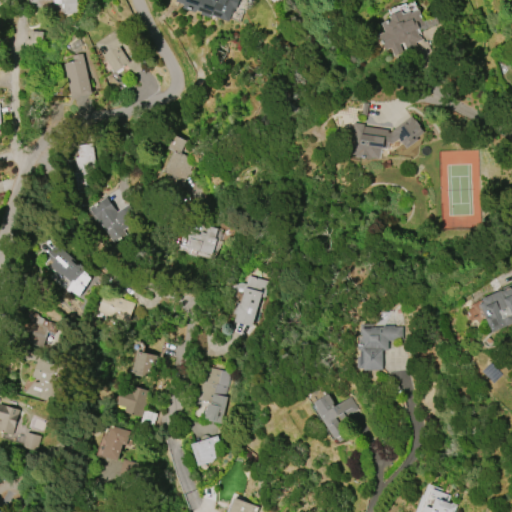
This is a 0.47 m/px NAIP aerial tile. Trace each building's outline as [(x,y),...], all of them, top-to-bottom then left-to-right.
[(76,0),(77,14),(56,14),(55,7),(28,8),(28,0),(11,1),(11,0),(76,0)] [(228,21),(211,15),(210,18),(201,14),(202,11),(196,10),(196,12),(183,7),(184,4),(176,1),(176,0),(238,0),(235,9),(234,9),(233,13),(231,12),(228,21)] [(378,34),(385,31),(381,23),(391,19),(389,15),(401,10),(402,14),(409,11),(410,13),(418,9),(425,26),(416,30),(417,32),(419,36),(420,36),(422,40),(415,43),(416,46),(406,51),(403,42),(399,44),(402,52),(394,56),(390,48),(385,50),(378,34)] [(114,73),(95,43),(116,29),(125,42),(119,46),(130,63),(114,73)] [(36,46),(24,46),(24,38),(29,38),(29,31),(42,31),(42,40),(37,39),(36,46)] [(82,53),(92,94),(72,98),(63,63),(73,60),(72,56),(82,53)] [(393,143),(387,143),(386,149),(381,148),(379,159),(371,158),(371,159),(356,157),(356,154),(350,153),(354,122),(364,124),(363,126),(388,130),(388,132),(390,133),(392,131),(392,130),(411,116),(414,120),(415,119),(419,125),(418,126),(421,130),(422,132),(416,137),(418,140),(406,148),(399,139),(393,143)] [(194,160),(178,192),(165,186),(170,174),(163,171),(173,151),(167,148),(174,135),(185,141),(179,153),(194,160)] [(76,190),(73,172),(74,172),(74,169),(76,169),(74,157),(78,157),(76,145),(91,143),(94,162),(91,162),(92,169),(89,170),(91,184),(85,185),(85,188),(76,190)] [(115,243),(90,208),(106,197),(117,211),(127,204),(138,219),(123,230),(126,235),(115,243)] [(211,254),(185,247),(190,231),(198,234),(199,231),(205,233),(207,226),(217,229),(214,239),(216,239),(211,254)] [(48,253),(56,244),(73,260),(72,262),(75,265),(76,264),(77,265),(79,264),(85,269),(81,273),(74,281),(72,280),(70,282),(61,274),(60,275),(49,265),(52,262),(48,258),(50,255),(48,253)] [(268,281),(263,298),(259,297),(251,326),(234,322),(237,314),(234,313),(238,300),(231,299),(231,284),(240,282),(245,284),(248,275),(268,281)] [(511,282),(511,322),(491,333),(481,310),(479,310),(477,306),(478,304),(483,302),(481,299),(497,292),(496,290),(511,282)] [(126,323),(96,311),(104,291),(134,304),(126,323)] [(402,326),(402,340),(388,340),(388,350),(382,350),(382,370),(364,370),(364,368),(357,368),(357,356),(360,356),(360,350),(357,350),(357,343),(360,343),(360,338),(362,338),(362,335),(360,335),(360,329),(360,324),(374,324),(374,327),(383,327),(383,325),(394,325),(394,326),(402,326)] [(132,374),(137,351),(157,355),(152,377),(143,375),(143,377),(132,374)] [(49,397),(48,397),(47,400),(25,392),(33,382),(38,382),(39,379),(31,377),(38,355),(61,363),(60,379),(55,378),(53,390),(53,391),(54,393),(53,394),(52,396),(50,397),(49,397)] [(227,397),(221,423),(208,420),(208,419),(204,418),(208,403),(210,404),(210,403),(200,400),(202,391),(200,391),(201,385),(199,385),(203,366),(230,372),(225,396),(227,397)] [(148,390),(140,417),(123,411),(124,407),(116,405),(122,387),(130,389),(131,385),(148,390)] [(335,439),(317,411),(318,410),(313,403),(327,394),(333,403),(332,403),(334,406),(349,396),(358,409),(342,420),(339,415),(336,418),(345,432),(335,439)] [(0,403),(19,409),(12,434),(0,431),(0,403)] [(101,456),(105,441),(102,438),(104,434),(108,432),(108,430),(115,427),(129,431),(125,445),(122,444),(117,460),(101,456)] [(21,447),(26,432),(40,436),(35,451),(21,447)] [(198,466),(190,444),(217,435),(220,443),(216,445),(218,453),(215,455),(215,457),(212,461),(198,466)] [(416,511),(422,495),(424,495),(428,483),(444,489),(443,493),(451,496),(449,502),(452,504),(452,503),(459,505),(456,511),(416,511)] [(228,511),(233,498),(235,499),(235,498),(261,508),(259,511),(228,511)]
